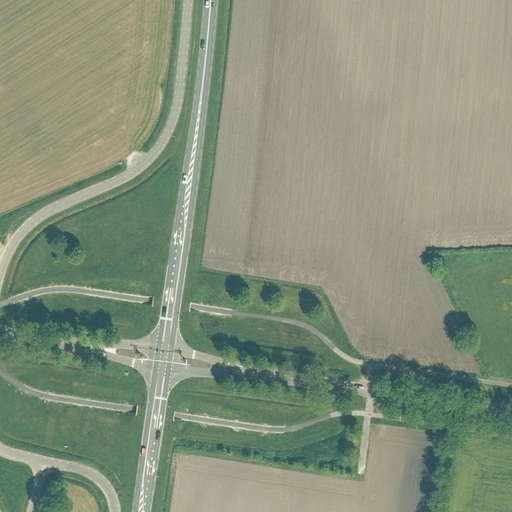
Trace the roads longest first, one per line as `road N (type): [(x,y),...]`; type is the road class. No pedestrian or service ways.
road 1 (unclassified): [(0,270),(35,218),(126,175),(163,139),(179,87),(187,0)]
road 2 (primary): [(164,349),(209,0)]
road 3 (primary): [(140,511),(161,367)]
road 4 (tertiary): [(511,411),(368,390)]
